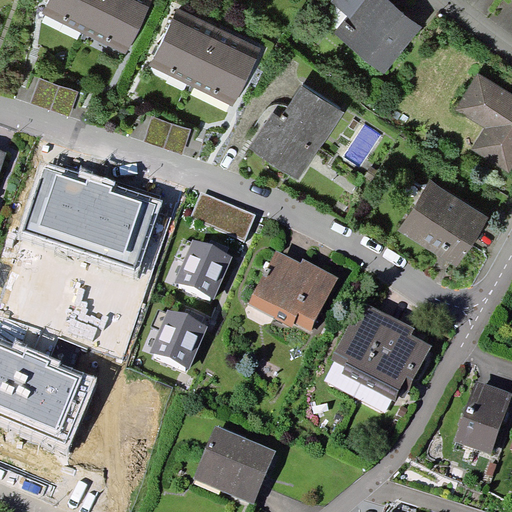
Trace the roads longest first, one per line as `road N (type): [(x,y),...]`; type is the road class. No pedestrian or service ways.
road 1 (residential): [(0,110),(217,177),(363,245),(476,318)]
road 2 (residential): [(335,511),(393,464),(476,318)]
